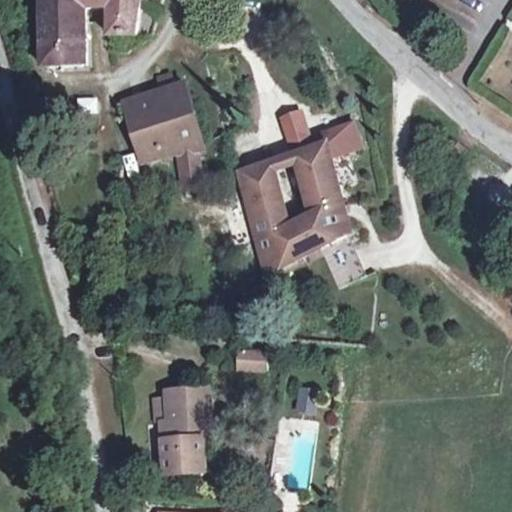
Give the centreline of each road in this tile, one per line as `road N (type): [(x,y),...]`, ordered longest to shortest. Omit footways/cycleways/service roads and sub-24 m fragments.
road 1 (residential): [(0,83),(85,414),(97,511)]
road 2 (residential): [(340,0),(359,27),(446,99)]
